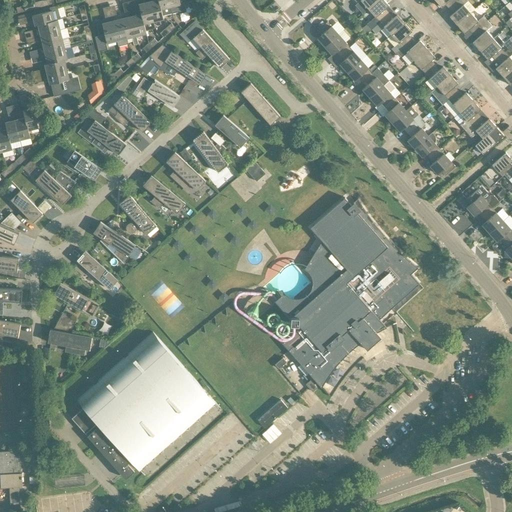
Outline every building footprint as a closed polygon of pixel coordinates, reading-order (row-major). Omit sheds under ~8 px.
[(163,20),(162,16),(158,0),(156,0),(149,2),(153,22),(163,20)] [(172,14),(168,0),(158,0),(162,16),(172,14)] [(179,0),(168,0),(172,14),(186,10),(185,4),(181,5),(179,0)] [(354,0),(358,3),(361,1),(368,9),(378,0),(354,0)] [(371,29),(390,13),(386,9),(389,5),(384,0),(378,0),(368,9),(376,17),(367,25),(371,29)] [(435,0),(442,8),(445,4),(449,9),(459,0),(435,0)] [(468,1),(467,0),(459,0),(449,9),(453,13),(450,17),(457,25),(471,13),(464,5),(468,1)] [(155,28),(153,22),(149,2),(139,4),(141,14),(145,31),(155,28)] [(107,17),(118,15),(116,4),(104,6),(107,17)] [(35,26),(38,25),(58,20),(61,19),(59,11),(53,12),(53,11),(32,16),(35,26)] [(391,35),(405,23),(397,15),(394,18),(390,13),(371,29),(375,34),(384,27),(391,35)] [(471,13),(457,25),(465,33),(468,30),(472,35),(488,21),(484,17),(478,21),(471,13)] [(146,34),(145,31),(141,14),(131,16),(136,36),(146,34)] [(138,44),(136,36),(131,16),(122,19),(127,39),(132,37),(134,45),(138,44)] [(128,44),(127,39),(122,19),(112,21),(117,41),(118,47),(128,44)] [(58,20),(38,25),(40,35),(60,30),(58,20)] [(117,41),(112,21),(102,24),(105,35),(95,37),(99,53),(109,51),(107,44),(117,41)] [(488,21),(472,35),(476,39),(473,42),(480,51),(494,39),(486,30),(492,26),(488,21)] [(325,47),(339,34),(327,22),(317,31),(321,35),(318,38),(325,47)] [(171,23),(166,28),(169,32),(175,27),(171,23)] [(403,48),(413,39),(409,35),(412,31),(405,23),(391,35),(403,48)] [(169,32),(166,28),(160,33),(164,37),(169,32)] [(60,30),(40,35),(43,44),(63,39),(60,30)] [(230,59),(203,30),(193,39),(201,48),(196,53),(202,60),(208,55),(220,68),(230,59)] [(27,31),(28,41),(38,40),(38,35),(32,36),(31,31),(27,31)] [(339,34),(325,47),(332,55),(336,52),(340,56),(350,47),(339,34)] [(154,38),(149,43),(152,47),(158,42),(154,38)] [(63,39),(43,44),(45,54),(65,49),(63,39)] [(414,61),(428,49),(420,41),(417,44),(413,39),(403,48),(414,61)] [(494,39),(480,51),(488,59),(491,56),(495,61),(511,45),(511,42),(510,40),(501,47),(494,39)] [(434,50),(438,46),(434,41),(430,44),(434,50)] [(152,47),(149,43),(143,48),(147,52),(152,47)] [(150,56),(153,60),(157,64),(161,67),(165,62),(178,70),(199,85),(206,74),(171,51),(162,45),(150,56)] [(511,45),(495,61),(499,65),(496,68),(503,77),(511,68),(511,59),(509,57),(511,54),(511,45)] [(350,47),(340,56),(344,61),(340,64),(347,72),(361,60),(350,47)] [(65,49),(45,54),(47,64),(65,60),(67,59),(65,49)] [(426,74),(435,65),(431,61),(435,57),(428,49),(414,61),(426,74)] [(137,53),(132,58),(135,62),(141,58),(137,53)] [(135,62),(132,58),(126,63),(130,67),(135,62)] [(65,60),(47,64),(45,65),(47,74),(67,69),(65,60)] [(361,60),(347,72),(355,80),(358,77),(362,82),(372,73),(361,60)] [(437,87),(450,75),(443,66),(439,70),(435,65),(426,74),(437,87)] [(377,68),(372,73),(362,82),(366,86),(363,89),(370,98),(384,85),(388,81),(377,68)] [(511,68),(503,77),(511,85),(511,84),(511,68)] [(67,69),(47,74),(50,84),(51,84),(53,94),(72,89),(69,78),(67,69)] [(118,78),(123,73),(119,69),(114,74),(118,78)] [(438,101),(442,105),(448,100),(458,91),(454,86),(458,83),(450,75),(437,87),(444,95),(438,101)] [(400,89),(404,86),(395,76),(391,79),(400,89)] [(146,90),(173,107),(174,107),(173,106),(179,96),(155,80),(152,83),(144,78),(136,90),(143,94),(146,90)] [(127,85),(122,82),(116,88),(123,92),(127,85)] [(241,92),(270,125),(280,116),(251,83),(241,92)] [(384,85),(370,98),(377,106),(380,103),(385,107),(395,98),(384,85)] [(460,113),(473,101),(466,92),(462,96),(458,91),(448,100),(460,113)] [(95,92),(88,98),(92,106),(105,94),(95,92)] [(123,95),(108,111),(124,126),(130,120),(143,132),(152,123),(123,95)] [(395,98),(385,107),(389,112),(385,115),(392,123),(406,111),(395,98)] [(465,131),(481,117),(477,112),(481,109),(473,101),(460,113),(466,119),(459,125),(465,131)] [(411,106),(406,111),(392,123),(399,131),(403,128),(407,133),(421,120),(422,119),(411,106)] [(87,114),(90,116),(95,110),(92,107),(87,114)] [(23,111),(25,118),(28,131),(31,130),(38,128),(33,108),(23,111)] [(77,120),(83,114),(80,111),(74,117),(77,120)] [(223,115),(215,125),(220,129),(218,131),(222,134),(223,133),(241,147),(249,138),(223,115)] [(489,134),(497,127),(489,118),(485,122),(481,117),(465,131),(471,138),(475,134),(477,136),(479,134),(483,139),(489,133),(489,134)] [(28,131),(25,118),(15,120),(20,141),(30,138),(29,135),(28,131)] [(20,141),(15,120),(5,123),(7,130),(10,143),(20,141)] [(87,131),(94,136),(90,142),(102,151),(106,146),(119,155),(127,145),(95,120),(87,131)] [(421,120),(407,133),(411,137),(408,140),(415,149),(429,136),(421,128),(425,125),(421,120)] [(497,127),(489,134),(489,133),(483,139),(475,145),(483,154),(504,135),(497,127)] [(12,150),(10,143),(7,130),(0,131),(0,142),(2,152),(12,150)] [(221,155),(215,147),(203,132),(193,140),(218,173),(229,165),(221,155)] [(215,147),(221,155),(226,149),(221,145),(225,141),(216,133),(211,138),(217,144),(215,147)] [(429,136),(415,149),(422,157),(425,154),(430,158),(440,149),(429,136)] [(36,150),(42,144),(38,140),(32,146),(36,150)] [(23,154),(26,158),(33,152),(29,148),(23,154)] [(440,149),(430,158),(434,163),(430,166),(437,174),(441,171),(451,162),(440,149)] [(102,169),(75,150),(67,161),(95,180),(98,174),(99,175),(102,170),(102,169)] [(197,191),(206,181),(175,152),(166,162),(176,171),(172,176),(187,189),(191,185),(197,191)] [(504,175),(511,168),(511,165),(510,163),(511,160),(511,159),(505,152),(505,153),(506,154),(492,166),(502,177),(504,175)] [(15,161),(19,165),(26,158),(23,154),(15,161)] [(38,165),(33,160),(23,168),(30,174),(38,165)] [(7,168),(10,172),(19,165),(15,161),(7,168)] [(255,162),(246,170),(256,182),(265,174),(255,162)] [(451,162),(441,171),(445,176),(455,167),(451,162)] [(10,172),(7,168),(1,173),(5,177),(10,172)] [(36,180),(57,200),(58,199),(63,203),(67,199),(68,200),(72,196),(45,170),(36,180)] [(56,179),(70,192),(76,182),(60,172),(56,179)] [(185,204),(152,175),(143,186),(156,196),(151,202),(159,209),(164,203),(177,214),(185,204)] [(214,185),(218,190),(223,187),(219,181),(214,185)] [(497,194),(500,198),(506,194),(502,189),(497,194)] [(21,191),(11,200),(33,223),(43,214),(21,191)] [(482,217),(492,208),(499,202),(493,195),(490,195),(485,200),(481,195),(480,196),(476,191),(466,200),(470,204),(467,207),(474,216),(478,213),(482,217)] [(157,226),(130,195),(120,204),(136,223),(135,224),(132,223),(130,224),(128,225),(127,227),(126,229),(127,231),(128,233),(131,234),(133,234),(135,233),(136,231),(137,228),(136,226),(138,225),(147,235),(157,226)] [(377,333),(399,318),(404,323),(440,299),(423,280),(419,284),(411,275),(418,268),(412,264),(406,258),(400,253),(390,243),(384,236),(379,229),(373,223),(368,216),(363,208),(358,201),(357,199),(353,203),(351,205),(345,198),(311,228),(318,236),(322,241),(306,266),(309,268),(311,270),(313,273),(315,276),(316,278),(316,281),(316,284),(316,287),(315,290),(314,293),(312,296),(310,298),(307,300),(305,301),(302,302),(299,303),(297,303),(294,303),(292,302),(289,301),(287,300),(284,298),(282,296),(279,298),(278,299),(275,302),(289,317),(291,317),(291,319),(291,321),(299,321),(298,330),(282,343),(289,352),(321,388),(329,377),(334,369),(340,362),(344,357),(350,351),(356,347),(361,343),(367,350),(373,345),(381,338),(377,333)] [(46,199),(40,205),(46,211),(53,205),(46,199)] [(489,233),(503,221),(492,208),(482,217),(486,222),(482,225),(489,233)] [(22,223),(12,213),(1,223),(15,230),(22,223)] [(504,243),(511,235),(511,230),(503,221),(489,233),(497,241),(500,238),(504,243)] [(100,241),(107,247),(109,243),(117,249),(114,254),(124,264),(124,263),(123,262),(128,255),(129,256),(136,245),(101,222),(94,233),(104,240),(102,242),(101,240),(100,241)] [(0,238),(14,245),(20,233),(0,224),(0,238)] [(77,260),(110,290),(118,280),(86,251),(77,260)] [(0,269),(17,272),(19,259),(0,256),(0,269)] [(81,279),(78,283),(87,291),(91,287),(81,279)] [(61,283),(54,295),(93,316),(99,304),(61,283)] [(0,288),(0,308),(4,309),(4,301),(22,302),(23,290),(0,288)] [(76,322),(63,314),(55,328),(71,331),(76,322)] [(0,333),(18,337),(21,324),(0,320),(0,333)] [(298,330),(299,321),(291,321),(290,329),(298,330)] [(73,347),(72,353),(85,356),(86,350),(90,350),(92,337),(50,330),(49,340),(51,340),(51,343),(73,347)] [(80,427),(101,451),(105,456),(126,479),(134,471),(128,464),(131,461),(145,476),(221,409),(153,332),(128,354),(129,355),(125,359),(124,358),(98,381),(99,382),(95,386),(94,385),(77,400),(84,408),(72,418),(80,427)] [(104,349),(113,341),(105,340),(104,348),(104,349)] [(283,358),(275,364),(279,369),(287,362),(283,358)] [(310,381),(306,385),(309,388),(313,392),(317,388),(310,381)] [(264,428),(287,408),(281,400),(258,421),(264,428)] [(13,452),(2,453),(3,474),(0,474),(0,481),(0,488),(22,487),(21,473),(20,468),(14,469),(13,452)]
